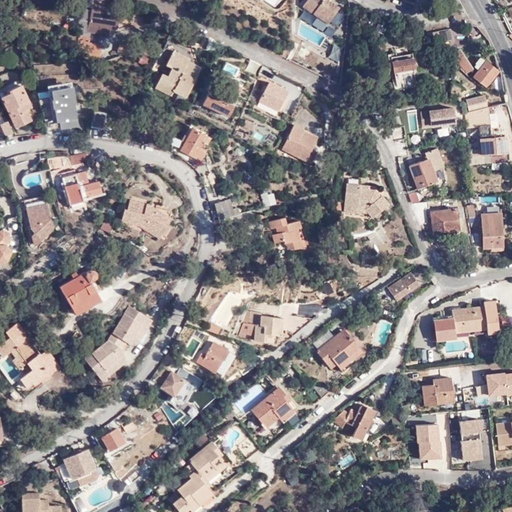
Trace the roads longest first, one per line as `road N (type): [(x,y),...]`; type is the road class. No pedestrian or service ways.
road 1 (residential): [(0,476),(108,413),(135,385),(183,307),(207,246),(204,199),(158,154),(76,141),(0,153)]
road 2 (residential): [(448,282),(428,257),(393,162),(340,99),(156,0)]
road 3 (residential): [(448,282),(413,309),(385,365),(259,464)]
road 4 (residential): [(326,511),(374,478),(511,475)]
